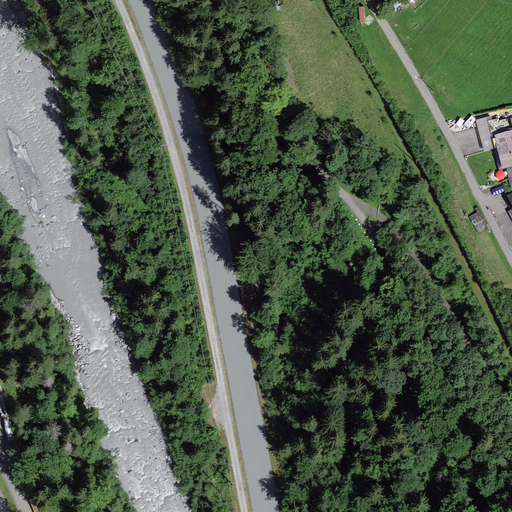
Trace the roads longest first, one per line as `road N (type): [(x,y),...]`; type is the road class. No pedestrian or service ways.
road 1 (track): [(120,0),(185,198),(244,511)]
road 2 (trunk): [(511,307),(342,0)]
road 3 (residential): [(368,0),(511,258)]
road 4 (track): [(347,200),(398,234),(511,410)]
road 5 (unknown): [(110,511),(57,444),(54,384),(0,345)]
